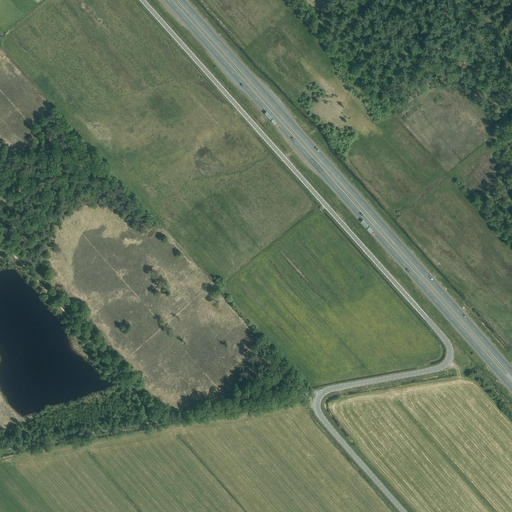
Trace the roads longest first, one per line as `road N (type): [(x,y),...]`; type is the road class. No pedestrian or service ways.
road 1 (unclassified): [(323,391),(445,365),(447,343),(142,0)]
road 2 (trunk): [(167,0),(511,388)]
road 3 (trunk): [(511,372),(180,0)]
road 4 (track): [(0,241),(156,422)]
road 5 (unclassified): [(323,391),(319,416),(404,511)]
